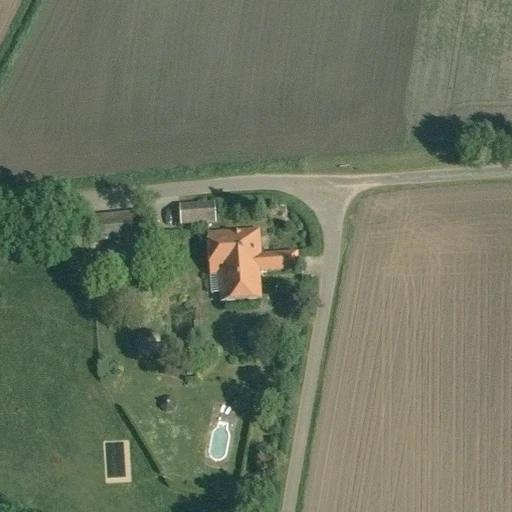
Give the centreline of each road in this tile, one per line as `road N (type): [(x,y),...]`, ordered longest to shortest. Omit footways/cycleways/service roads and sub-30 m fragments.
road 1 (unclassified): [(0,207),(337,179)]
road 2 (unclassified): [(290,511),(337,179)]
road 3 (unclassified): [(337,179),(511,169)]
